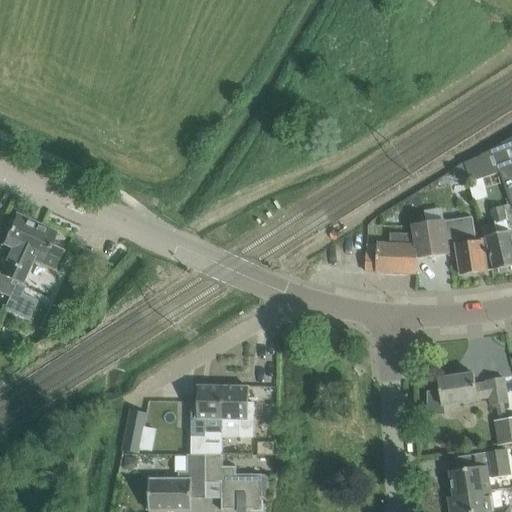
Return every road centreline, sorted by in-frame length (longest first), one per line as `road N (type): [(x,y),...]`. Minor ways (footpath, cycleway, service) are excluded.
road 1 (tertiary): [(284,293),(0,166)]
road 2 (residential): [(125,402),(270,315),(284,293)]
road 3 (residential): [(399,511),(389,319)]
road 4 (tertiary): [(389,319),(511,307)]
